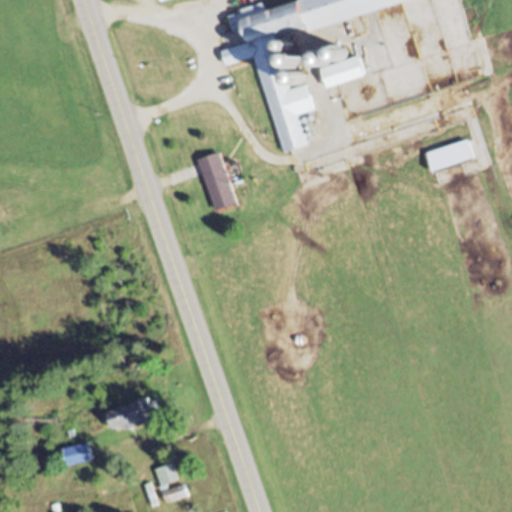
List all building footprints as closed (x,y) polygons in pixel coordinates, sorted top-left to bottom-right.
[(195,0),(163,0),(166,8),(195,0)] [(450,0),(320,0),(269,13),(269,12),(234,21),(238,39),(249,36),(253,51),(226,58),(230,73),(262,65),(286,160),(313,153),(305,122),(320,118),(313,92),(294,97),(279,41),(313,33),(314,35),(450,0)] [(334,96),(373,84),(364,55),(325,68),(334,96)] [(434,160),(440,180),(481,166),(475,146),(434,160)] [(219,219),(241,212),(226,160),(204,167),(219,219)] [(120,439),(159,428),(153,407),(114,417),(120,439)] [(166,493),(183,487),(177,470),(160,477),(166,493)]
